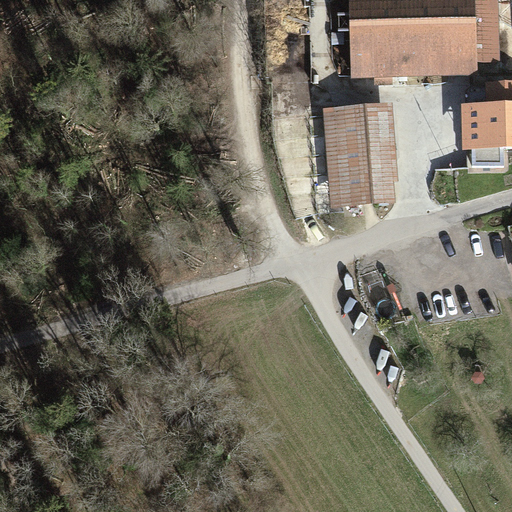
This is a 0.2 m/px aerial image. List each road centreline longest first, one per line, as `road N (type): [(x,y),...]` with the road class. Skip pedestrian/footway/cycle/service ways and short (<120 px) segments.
road 1 (track): [(0,346),(233,275),(293,275),(511,190)]
road 2 (track): [(449,511),(293,275),(280,234)]
road 3 (track): [(256,0),(265,182),(280,234)]
